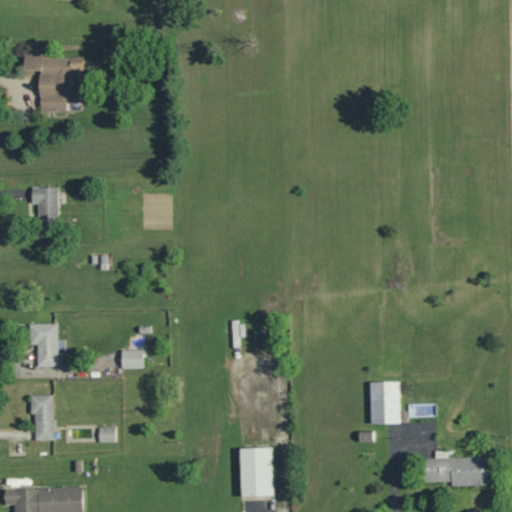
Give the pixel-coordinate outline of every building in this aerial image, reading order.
[(41,68),(41,111),(68,111),(68,95),(74,95),(74,70),(85,69),(85,56),(52,57),(52,52),(23,52),(23,69),(41,68)] [(59,186),(33,187),(33,203),(39,203),(40,234),(60,234),(59,186)] [(59,324),(32,324),(32,344),(39,344),(39,367),(60,366),(59,350),(66,349),(66,340),(59,340),(59,324)] [(145,349),(124,350),(124,368),(145,368),(145,349)] [(403,422),(402,381),(372,381),(373,423),(403,422)] [(56,440),(55,394),(33,395),(33,414),(37,414),(37,440),(56,440)] [(117,428),(101,427),(101,442),(117,442),(117,428)] [(244,497),(275,496),(274,446),(243,447),(244,497)] [(455,458),(455,451),(437,451),(437,458),(429,458),(430,481),(453,481),(453,486),(491,485),(490,457),(455,458)] [(75,460),(75,472),(83,471),(82,460),(75,460)] [(13,489),(14,503),(14,511),(82,511),(82,486),(13,489)] [(13,489),(4,490),(5,504),(14,503),(13,489)]
